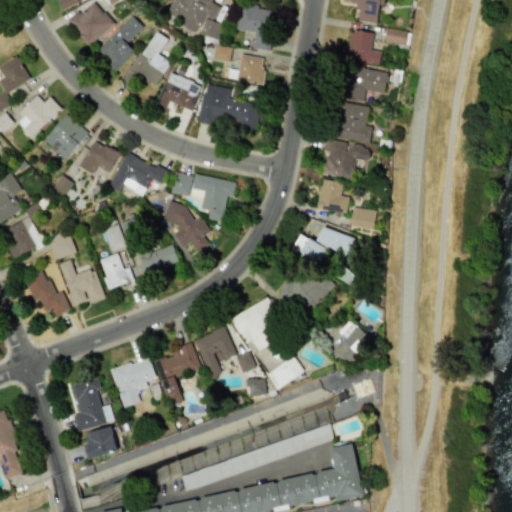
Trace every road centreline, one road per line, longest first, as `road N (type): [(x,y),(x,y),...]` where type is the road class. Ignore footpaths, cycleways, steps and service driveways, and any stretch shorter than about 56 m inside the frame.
road 1 (residential): [(0,377),(182,308),(244,258),(284,178),(309,0)]
road 2 (residential): [(19,0),(65,69),(127,122),(174,146),(284,178)]
road 3 (residential): [(0,314),(40,411),(64,511)]
